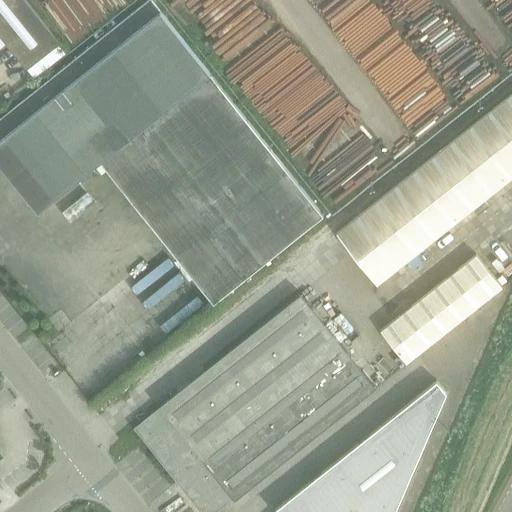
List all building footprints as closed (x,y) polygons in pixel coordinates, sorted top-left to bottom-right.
[(59,43),(24,0),(0,0),(0,36),(26,69),(59,43)] [(323,214),(151,0),(147,0),(0,118),(0,164),(38,212),(101,161),(213,303),(244,278),(323,214)] [(377,284),(452,224),(511,177),(511,93),(336,233),(377,284)] [(501,287),(476,255),(380,331),(406,363),(501,287)] [(134,427),(201,511),(214,511),(233,497),(234,499),(374,388),(299,294),(159,405),(160,407),(134,427)] [(276,511),(394,511),(446,393),(437,380),(274,509),(276,511)]
